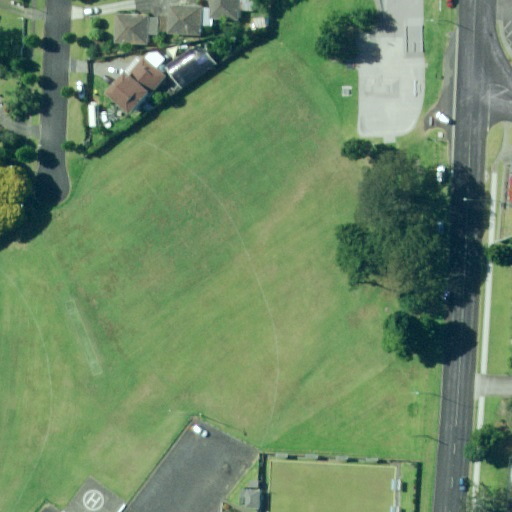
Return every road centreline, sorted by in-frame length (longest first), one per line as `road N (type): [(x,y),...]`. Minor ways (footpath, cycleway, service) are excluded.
road 1 (tertiary): [(448,511),(471,89)]
road 2 (residential): [(51,187),(58,0)]
